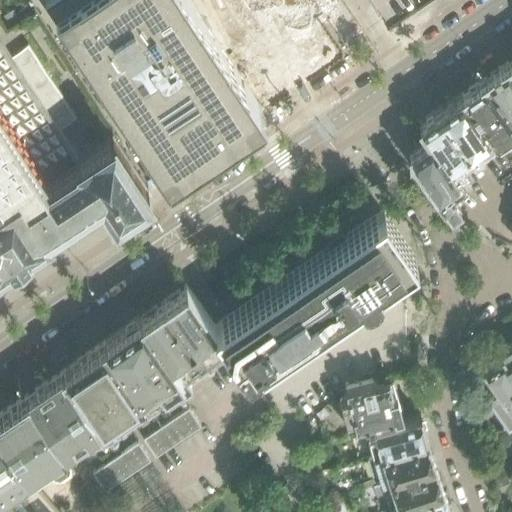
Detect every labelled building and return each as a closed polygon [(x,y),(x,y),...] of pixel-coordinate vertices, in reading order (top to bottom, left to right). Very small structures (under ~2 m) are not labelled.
[(262,108),(190,0),(49,0),(167,177),(203,153),(264,112),(262,108)] [(0,260),(49,228),(47,224),(100,190),(114,211),(150,188),(112,130),(86,147),(81,139),(95,130),(98,127),(25,17),(24,16),(7,28),(1,32),(0,30),(0,260)] [(511,66),(508,61),(500,66),(492,71),(492,72),(485,76),(511,116),(511,66)] [(511,137),(511,116),(485,76),(477,82),(476,82),(469,87),(469,88),(463,92),(499,146),(511,137)] [(499,146),(463,92),(455,98),(454,97),(447,103),(441,107),(474,157),(478,163),(488,156),(487,154),(499,146)] [(474,157),(441,107),(434,112),(426,117),(419,122),(429,136),(463,186),(465,185),(467,189),(471,186),(466,179),(471,175),(463,165),(474,157)] [(463,186),(429,136),(412,148),(412,158),(413,158),(421,170),(426,178),(427,177),(437,192),(451,211),(460,204),(453,193),(463,186)] [(375,292),(378,288),(380,284),(410,263),(416,258),(383,209),(214,324),(234,353),(248,373),(254,369),(362,296),(366,296),(370,295),(375,292)] [(234,353),(214,324),(186,284),(164,299),(211,368),(234,353)] [(211,368),(164,299),(140,316),(174,361),(189,383),(211,368)] [(174,361),(140,316),(139,316),(107,338),(146,394),(149,392),(153,393),(158,389),(159,385),(167,381),(175,392),(180,394),(191,387),(189,383),(174,361)] [(154,406),(146,394),(107,338),(62,369),(107,432),(110,435),(154,406)] [(511,341),(502,349),(501,353),(483,366),(498,388),(492,393),(493,395),(492,397),(495,402),(498,402),(508,418),(511,415),(511,341)] [(72,456),(107,432),(62,369),(27,394),(72,456)] [(401,411),(396,392),(393,393),(389,379),(393,378),(393,376),(373,381),(373,379),(345,386),(348,395),(340,397),(347,426),(401,411)] [(72,456),(27,394),(0,411),(0,429),(30,471),(37,480),(72,456)] [(189,406),(175,417),(179,422),(193,412),(189,406)] [(193,412),(179,422),(183,428),(197,418),(193,412)] [(427,439),(423,422),(421,413),(403,418),(403,417),(365,428),(373,454),(373,455),(427,439)] [(175,417),(167,422),(179,439),(186,434),(183,428),(179,422),(175,417)] [(197,418),(183,428),(186,434),(201,424),(197,418)] [(167,422),(159,427),(163,433),(167,439),(171,444),(179,439),(167,422)] [(159,427),(145,437),(149,443),(163,433),(159,427)] [(30,471),(0,429),(0,491),(1,491),(11,484),(30,471)] [(163,433),(149,443),(153,449),(167,439),(163,433)] [(167,439),(153,449),(157,454),(171,444),(167,439)] [(435,463),(431,453),(427,439),(373,455),(373,454),(367,456),(373,472),(378,471),(381,480),(375,482),(372,483),(373,484),(435,463)] [(138,440),(124,451),(128,457),(143,446),(138,440)] [(143,446),(128,457),(132,463),(147,452),(143,446)] [(124,451),(116,456),(129,474),(136,469),(132,463),(128,457),(124,451)] [(147,452),(132,463),(136,469),(151,458),(147,452)] [(322,469),(318,455),(306,459),(310,472),(322,469)] [(116,456),(109,461),(113,467),(118,473),(121,479),(129,474),(116,456)] [(348,466),(365,461),(363,457),(347,462),(348,466)] [(109,461),(94,472),(98,478),(113,467),(109,461)] [(443,488),(435,463),(373,484),(376,494),(386,491),(391,508),(443,488)] [(113,467),(98,478),(102,484),(118,473),(113,467)] [(118,473),(102,484),(107,490),(121,479),(118,473)] [(375,482),(373,476),(361,481),(363,486),(368,485),(372,483),(375,482)] [(30,511),(11,484),(1,491),(15,511),(30,511)] [(327,500),(323,485),(309,489),(314,505),(327,500)] [(451,511),(448,503),(443,488),(391,508),(392,511),(451,511)]
